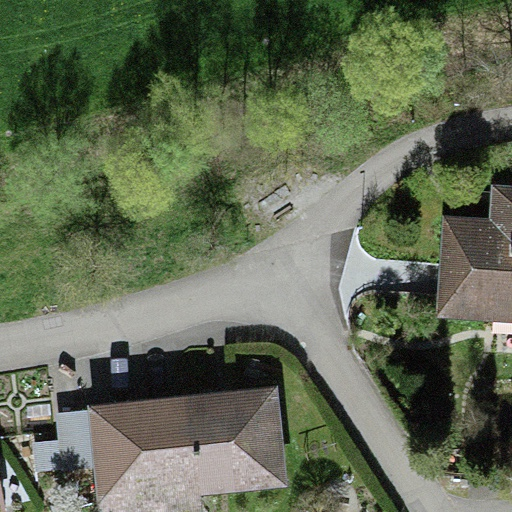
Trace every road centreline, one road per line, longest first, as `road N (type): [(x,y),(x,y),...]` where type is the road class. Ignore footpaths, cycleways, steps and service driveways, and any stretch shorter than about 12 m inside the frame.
road 1 (residential): [(280,275),(97,328),(0,345)]
road 2 (residential): [(280,275),(389,163),(448,134),(511,120)]
road 3 (residential): [(432,511),(280,275)]
